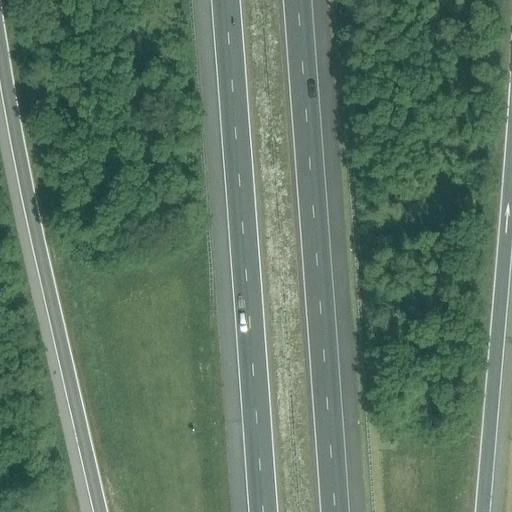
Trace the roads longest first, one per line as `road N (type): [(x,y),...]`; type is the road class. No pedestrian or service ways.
road 1 (motorway): [(333,511),(295,0)]
road 2 (motorway): [(223,0),(261,511)]
road 3 (motorway): [(0,54),(99,511)]
road 4 (motorway): [(481,511),(511,146)]
